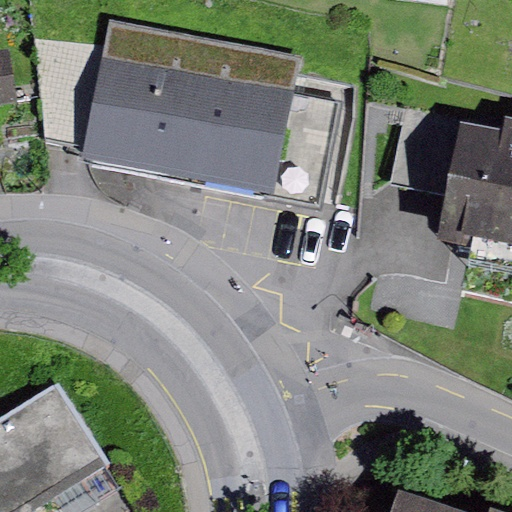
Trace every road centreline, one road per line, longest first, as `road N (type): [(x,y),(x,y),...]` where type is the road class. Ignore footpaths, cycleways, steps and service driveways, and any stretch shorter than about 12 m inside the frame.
road 1 (tertiary): [(0,270),(102,285),(143,308),(179,335),(245,434)]
road 2 (residential): [(245,434),(360,391),(396,392),(511,436)]
